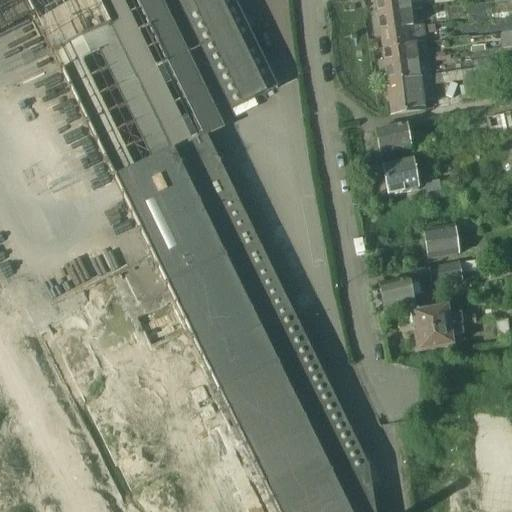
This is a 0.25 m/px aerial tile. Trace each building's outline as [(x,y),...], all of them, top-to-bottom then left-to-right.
[(231,0),(174,0),(232,119),(256,108),(253,102),(276,91),(231,0)] [(373,0),(376,17),(420,11),(419,4),(408,5),(407,0),(373,0)] [(376,17),(379,34),(423,28),(423,27),(422,27),(421,20),(416,21),(415,12),(420,12),(420,11),(376,17)] [(379,34),(381,51),(414,45),(426,44),(423,28),(379,34)] [(511,34),(509,35),(500,36),(501,50),(511,48),(511,34)] [(381,51),(383,67),(427,61),(428,61),(426,44),(414,45),(381,51)] [(485,46),(471,49),(472,54),(486,52),(485,46)] [(383,67),(385,84),(418,79),(430,77),(428,61),(427,61),(383,67)] [(490,140),(511,134),(511,64),(509,65),(511,82),(511,113),(486,119),(488,133),(440,142),(441,148),(490,139),(490,140)] [(433,77),(493,69),(492,66),(460,71),(459,69),(448,71),(448,68),(436,70),(437,76),(433,77)] [(385,84),(390,118),(424,113),(423,104),(433,102),(430,77),(418,79),(385,84)] [(375,132),(379,156),(411,150),(410,147),(415,146),(412,131),(407,132),(406,126),(375,132)] [(205,138),(115,182),(275,511),(360,511),(356,449),(205,138)] [(387,197),(394,196),(418,192),(412,162),(382,168),(387,197)] [(438,182),(424,185),(426,195),(440,193),(438,182)] [(459,257),(454,229),(422,234),(427,262),(459,257)] [(416,273),(418,281),(428,279),(431,289),(461,283),(458,265),(457,264),(428,271),(416,273)] [(393,309),(413,305),(408,283),(378,289),(382,310),(382,311),(393,309)] [(412,315),(415,334),(461,328),(474,326),(473,317),(460,319),(460,317),(449,318),(447,310),(412,315)] [(463,346),(461,328),(415,334),(418,353),(453,348),(463,346)]
